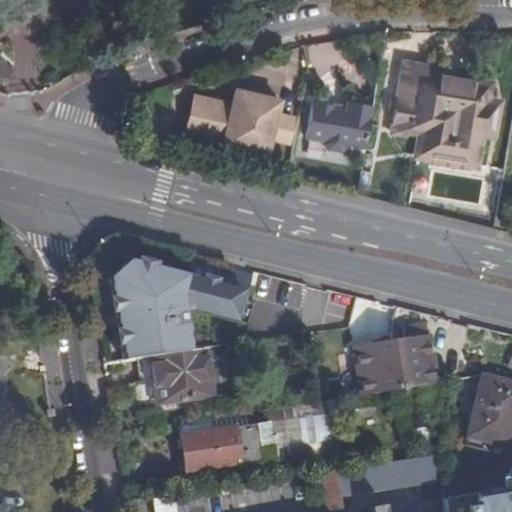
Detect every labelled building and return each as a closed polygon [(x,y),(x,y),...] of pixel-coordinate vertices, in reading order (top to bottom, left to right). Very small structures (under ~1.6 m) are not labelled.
[(0,71),(9,77),(21,57),(0,45),(0,71)] [(429,73),(402,69),(393,136),(422,140),(419,159),(476,168),(480,136),(494,138),(498,107),(483,105),(485,88),(458,84),(457,92),(426,87),(428,78),(429,73)] [(458,84),(428,78),(426,87),(457,92),(458,84)] [(238,107),(200,98),(191,137),(272,155),(275,142),(291,145),(297,119),(283,115),(286,103),(241,93),(238,107)] [(365,150),(372,107),(345,102),(344,108),(343,112),(333,111),(330,106),(315,104),(309,108),(304,140),(323,143),(322,146),(327,151),(341,154),(346,150),(346,147),(365,150)] [(138,261),(137,266),(138,266),(139,273),(156,271),(171,274),(172,270),(138,261)] [(122,347),(124,362),(153,358),(208,351),(219,350),(217,332),(206,334),(204,323),(185,325),(183,314),(191,313),(237,325),(249,328),(255,304),(243,301),(245,294),(225,289),(218,287),(216,287),(216,290),(203,287),(204,283),(202,283),(171,274),(156,271),(139,273),(138,266),(137,266),(130,264),(110,280),(113,299),(113,300),(117,300),(119,312),(115,313),(116,315),(119,331),(119,333),(123,332),(125,345),(121,345),(122,347)] [(228,273),(226,282),(252,289),(254,279),(228,273)] [(203,278),(202,283),(204,283),(203,287),(216,290),(216,287),(218,287),(219,283),(203,278)] [(226,282),(225,289),(245,294),(250,296),(252,289),(226,282)] [(370,303),(353,298),(351,310),(368,314),(370,303)] [(111,316),(116,315),(115,313),(119,312),(117,300),(113,300),(113,299),(109,299),(111,316)] [(117,348),(122,347),(121,345),(125,345),(123,332),(119,333),(119,331),(114,332),(117,348)] [(428,337),(394,342),(402,392),(437,387),(428,337)] [(402,392),(394,342),(358,347),(367,397),(402,392)] [(214,395),(208,351),(153,358),(160,403),(214,395)] [(510,449),(511,440),(511,385),(483,379),(468,438),(510,449)] [(338,406),(289,413),(290,421),(294,447),(296,464),(346,456),(338,406)] [(290,421),(273,424),(279,468),(290,466),(287,448),(294,447),(290,421)] [(273,424),(183,438),(189,478),(243,470),(243,473),(279,468),(273,424)] [(428,430),(403,434),(405,447),(430,443),(428,430)] [(424,449),(425,458),(434,457),(433,448),(424,449)] [(440,461),(414,466),(416,478),(427,476),(428,479),(442,477),(440,461)] [(335,511),(345,511),(350,511),(345,475),(330,477),(335,511)] [(511,511),(511,488),(449,500),(450,511),(511,511)] [(181,511),(179,500),(160,503),(161,511),(181,511)]
